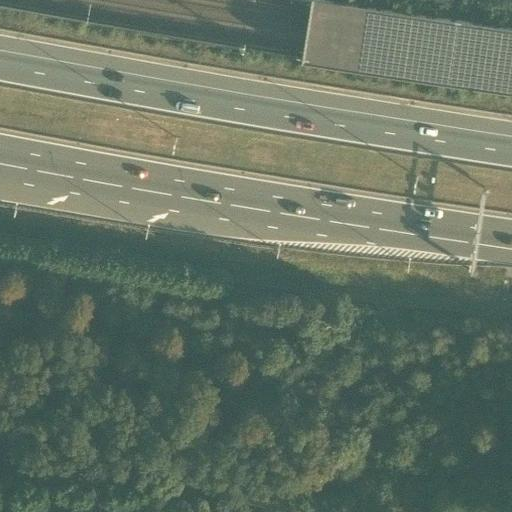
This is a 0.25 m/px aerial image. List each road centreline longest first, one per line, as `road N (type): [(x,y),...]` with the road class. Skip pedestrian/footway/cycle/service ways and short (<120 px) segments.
road 1 (motorway): [(511,148),(254,110),(0,58)]
road 2 (motorway): [(0,149),(511,237)]
road 3 (unclassified): [(0,471),(493,472)]
